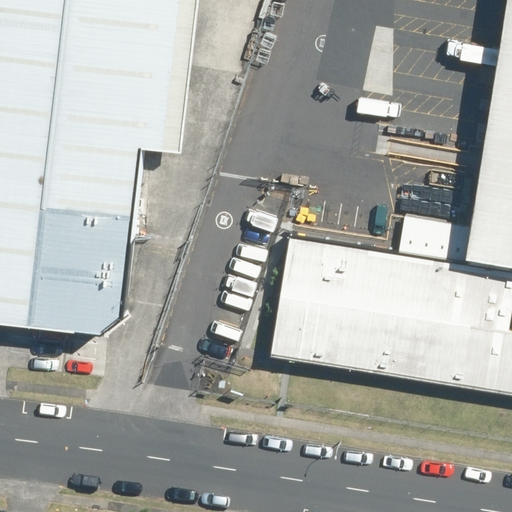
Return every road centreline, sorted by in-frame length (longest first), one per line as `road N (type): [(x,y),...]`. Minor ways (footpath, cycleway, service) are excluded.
road 1 (unknown): [(161,473),(198,289),(314,0)]
road 2 (unclassified): [(0,450),(434,511)]
